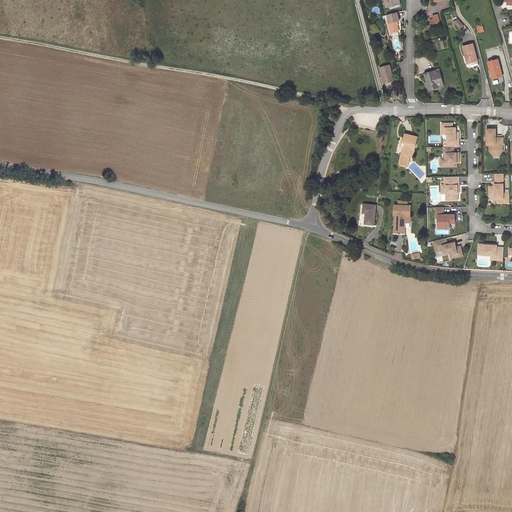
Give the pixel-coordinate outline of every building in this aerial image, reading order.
[(398,12),(388,15),(393,33),(399,32),(399,30),(397,21),(400,20),(398,12)] [(476,53),(473,43),(463,46),(468,63),(477,61),(475,53),(476,53)] [(498,59),(488,62),(493,79),(503,76),(498,59)] [(380,68),(382,77),(383,77),(385,83),(393,81),(392,75),(393,75),(390,65),(380,68)] [(435,70),(424,73),(427,82),(428,82),(430,89),(440,87),(439,85),(438,82),(442,81),(440,71),(436,72),(435,70)] [(447,140),(447,147),(455,147),(460,146),(460,135),(457,135),(457,132),(457,127),(454,128),(454,123),(442,124),(442,128),(446,128),(446,134),(448,134),(448,140),(447,140)] [(496,129),(487,129),(488,145),(490,145),(492,145),(492,150),(495,153),(499,153),(501,150),(501,145),(503,144),(504,144),(504,138),(496,138),(496,129)] [(418,137),(405,134),(404,138),(403,137),(401,146),(403,147),(399,164),(407,166),(409,155),(408,155),(410,149),(415,150),(418,137)] [(503,151),(503,144),(501,145),(501,150),(499,153),(495,153),(492,150),(492,145),(490,145),(490,151),(494,155),(499,155),(503,151)] [(447,147),(444,147),(445,153),(447,153),(447,158),(445,158),(444,158),(445,167),(456,167),(456,163),(460,163),(460,157),(458,157),(457,153),(455,153),(455,147),(447,147)] [(504,193),(504,174),(496,174),(496,184),(496,186),(495,186),(490,186),(490,195),(495,195),(495,198),(500,198),(505,198),(504,196),(510,196),(510,193),(504,193)] [(460,177),(445,177),(445,185),(442,185),(442,194),(447,193),(450,193),(450,200),(459,200),(459,193),(458,189),(460,189),(460,177)] [(376,205),(364,204),(363,213),(366,213),(365,223),(374,224),(376,205)] [(411,205),(407,205),(398,205),(395,205),(394,215),(395,216),(395,217),(396,217),(396,220),(395,220),(394,233),(405,233),(406,220),(404,220),(405,216),(410,216),(411,205)] [(445,215),(444,207),(436,207),(437,218),(439,218),(439,223),(441,223),(444,225),(445,228),(451,228),(450,223),(456,223),(456,214),(445,215)] [(446,238),(434,241),(435,248),(443,246),(444,250),(445,254),(451,253),(451,254),(458,253),(459,257),(463,256),(461,246),(457,247),(455,242),(448,244),(446,238)] [(504,261),(504,247),(498,247),(498,245),(479,244),(479,247),(484,247),(484,255),(492,255),(492,257),(497,257),(497,260),(504,261)]
